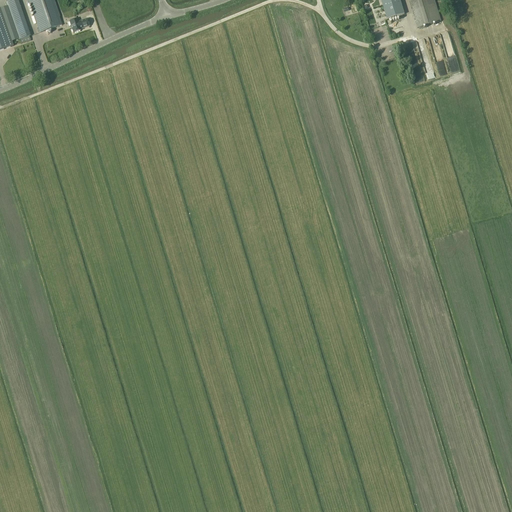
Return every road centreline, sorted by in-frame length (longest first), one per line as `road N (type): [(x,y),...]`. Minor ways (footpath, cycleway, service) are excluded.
road 1 (track): [(0,108),(267,2),(319,9)]
road 2 (unclassified): [(0,90),(165,17)]
